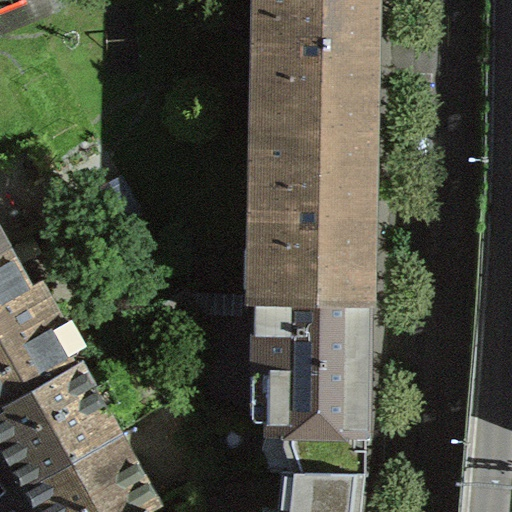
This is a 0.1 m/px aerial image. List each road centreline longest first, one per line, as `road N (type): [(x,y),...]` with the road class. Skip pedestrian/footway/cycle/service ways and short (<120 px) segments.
road 1 (tertiary): [(453,0),(439,511)]
road 2 (motorway): [(511,258),(495,511)]
